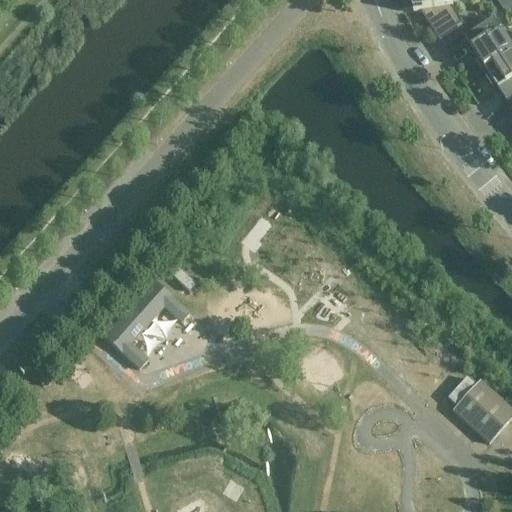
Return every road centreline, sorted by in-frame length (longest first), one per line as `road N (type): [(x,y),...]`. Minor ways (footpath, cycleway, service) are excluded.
road 1 (unclassified): [(0,336),(298,0)]
road 2 (residential): [(511,209),(428,107),(375,0)]
